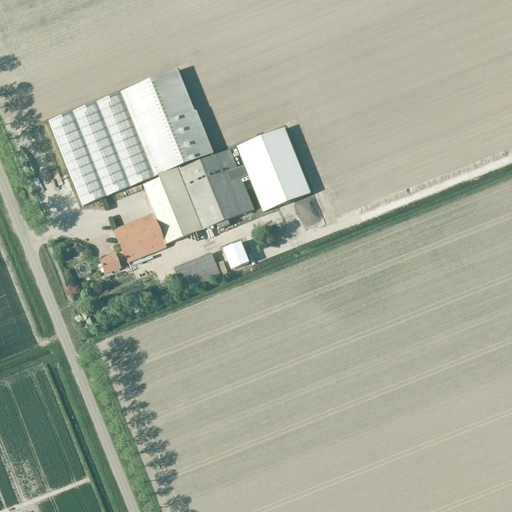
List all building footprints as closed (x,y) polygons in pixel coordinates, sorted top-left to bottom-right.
[(211,156),(194,112),(177,72),(49,123),(83,207),(158,177),(160,180),(144,187),(156,215),(154,216),(154,215),(115,230),(123,252),(116,255),(115,255),(100,261),(105,275),(121,269),(120,265),(126,262),(127,265),(167,248),(167,246),(204,231),(254,211),(243,183),(238,170),(230,151),(180,171),(179,169),(211,156)] [(284,130),(237,148),(244,167),(238,170),(243,183),(249,180),(263,214),(310,195),(284,130)] [(44,204),(49,202),(45,190),(39,192),(44,204)] [(78,241),(79,235),(65,232),(64,238),(78,241)] [(271,240),(273,249),(288,246),(287,237),(271,240)] [(240,243),(223,250),(231,271),(249,264),(240,243)] [(211,254),(173,270),(183,293),(220,277),(211,254)]
